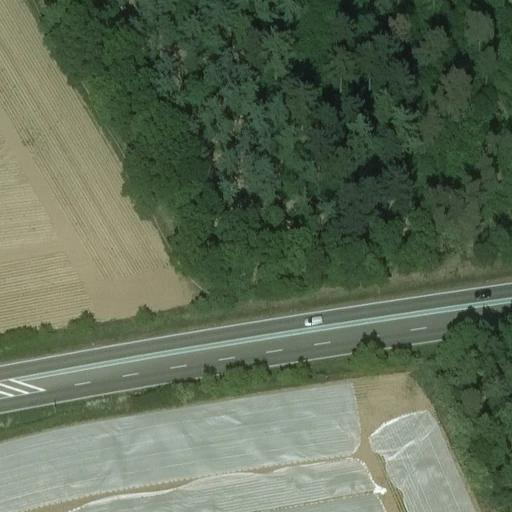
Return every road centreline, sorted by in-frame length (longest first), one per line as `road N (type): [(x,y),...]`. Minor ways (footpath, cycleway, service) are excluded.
road 1 (trunk): [(0,409),(511,315)]
road 2 (trunk): [(511,291),(0,381)]
